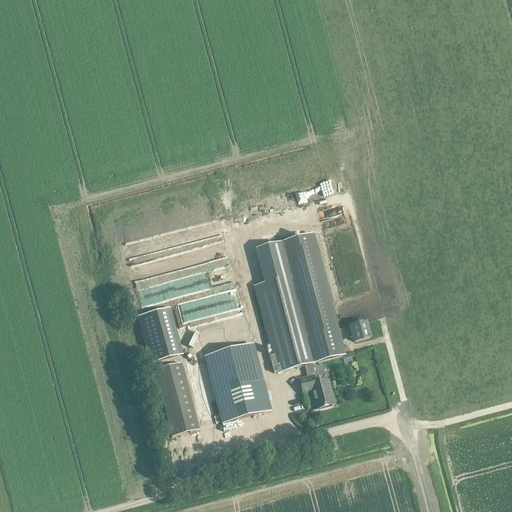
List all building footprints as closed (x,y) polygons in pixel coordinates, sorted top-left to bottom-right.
[(312,237),(265,249),(274,283),(254,288),(272,356),(269,357),(273,374),(277,373),(277,374),(304,367),(312,365),(343,357),(312,237)] [(180,358),(167,311),(140,318),(152,365),(180,358)] [(205,359),(223,425),(270,413),(252,346),(205,359)] [(199,431),(181,365),(154,372),(172,439),(199,431)] [(311,393),(316,410),(323,408),(323,409),(333,406),(330,394),(331,393),(328,382),(315,385),(313,378),(312,378),(312,376),(315,375),(312,365),(304,367),(307,379),(299,381),(303,395),(311,393)] [(169,470),(179,467),(176,459),(166,462),(169,470)]
